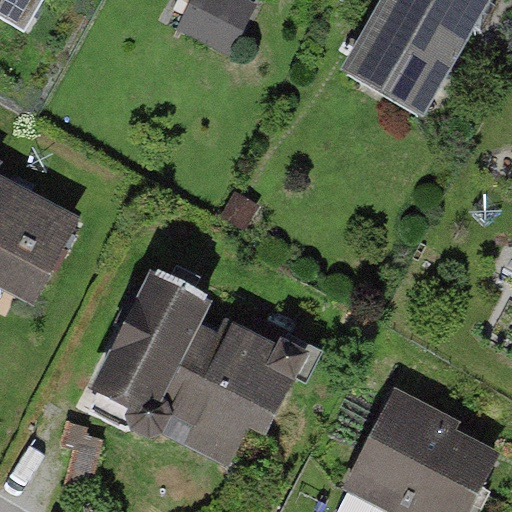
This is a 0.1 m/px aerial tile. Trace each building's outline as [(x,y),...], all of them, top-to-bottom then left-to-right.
[(34,0),(0,0),(0,48),(5,52),(34,0)] [(195,0),(183,28),(235,51),(258,0),(195,0)] [(511,21),(511,0),(400,0),(354,83),(449,136),(511,21)] [(0,190),(12,168),(0,161),(0,190)] [(90,235),(3,188),(0,193),(0,290),(46,316),(90,235)] [(224,316),(161,282),(92,409),(155,443),(224,316)] [(224,316),(182,399),(282,450),(324,367),(224,316)] [(483,511),(511,452),(511,449),(407,399),(365,484),(422,511),(483,511)]
